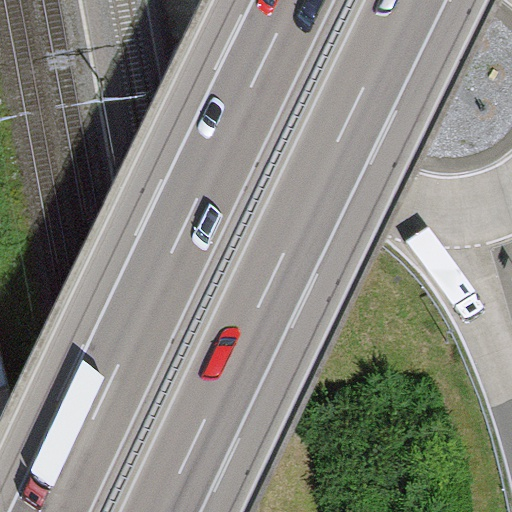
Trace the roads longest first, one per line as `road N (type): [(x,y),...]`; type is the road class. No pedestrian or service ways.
road 1 (motorway): [(162,511),(407,0)]
road 2 (motorway): [(294,0),(51,511)]
road 3 (secondary): [(345,0),(318,60),(322,114),(347,163),(390,197),(443,211),(497,203)]
